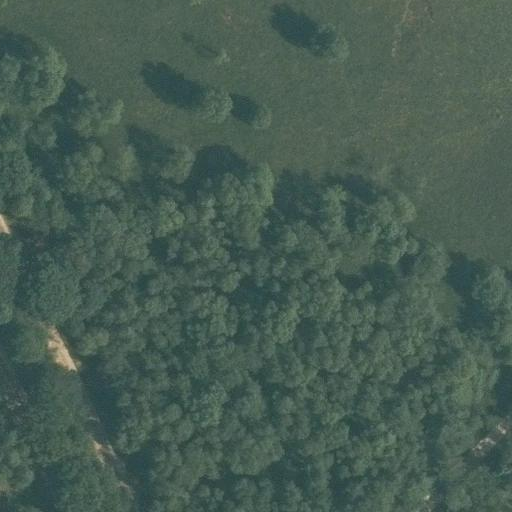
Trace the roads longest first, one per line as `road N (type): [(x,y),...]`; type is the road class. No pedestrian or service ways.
road 1 (track): [(0,232),(130,511)]
road 2 (track): [(0,378),(63,511)]
road 3 (track): [(511,421),(426,511)]
